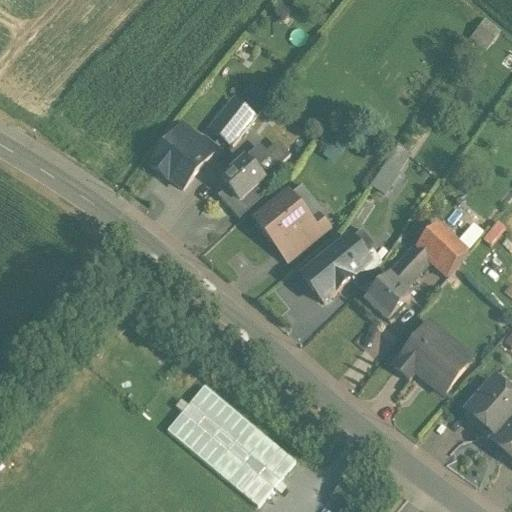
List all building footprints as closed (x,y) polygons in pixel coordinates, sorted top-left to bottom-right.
[(482,20),(467,37),(481,50),(497,34),(482,20)] [(233,104),(211,132),(232,149),(255,121),(233,104)] [(204,139),(184,128),(151,169),(168,183),(170,182),(183,192),(217,150),(204,139)] [(279,147),(266,159),(267,160),(255,170),(265,181),(290,159),(279,147)] [(258,150),(221,184),(227,190),(239,203),(240,205),(255,191),(265,182),(265,181),(255,170),(267,160),(266,159),(258,150)] [(410,189),(391,175),(376,196),(394,210),(410,189)] [(239,203),(227,190),(218,199),(229,212),(239,203)] [(255,191),(240,205),(239,203),(229,212),(239,222),(266,198),(265,197),(263,199),(255,191)] [(286,202),(280,201),(273,207),(273,213),(257,226),(280,253),(295,240),(311,227),(310,225),(289,200),(286,202)] [(470,228),(454,213),(439,229),(455,245),(470,228)] [(311,227),(295,240),(304,252),(329,232),(317,219),(310,225),(311,227)] [(439,229),(416,253),(431,267),(447,282),(468,257),(455,245),(439,229)] [(350,243),(303,282),(323,307),(352,283),(361,276),(368,265),(367,263),(350,243)] [(416,253),(405,265),(413,274),(407,281),(412,286),(431,267),(416,253)] [(372,258),(367,263),(368,265),(361,276),(352,283),(360,292),(371,282),(381,268),(372,258)] [(405,265),(367,305),(388,325),(411,302),(404,295),(412,286),(407,281),(413,274),(405,265)] [(473,362),(430,327),(394,371),(408,384),(414,376),(443,398),(473,362)] [(511,329),(500,345),(511,353),(511,329)] [(511,401),(494,386),(468,416),(498,442),(511,425),(511,401)] [(165,433),(256,508),(294,462),(204,387),(165,433)] [(511,425),(498,442),(494,446),(511,461),(511,425)] [(354,511),(362,504),(344,487),(333,499),(346,511),(354,511)]
